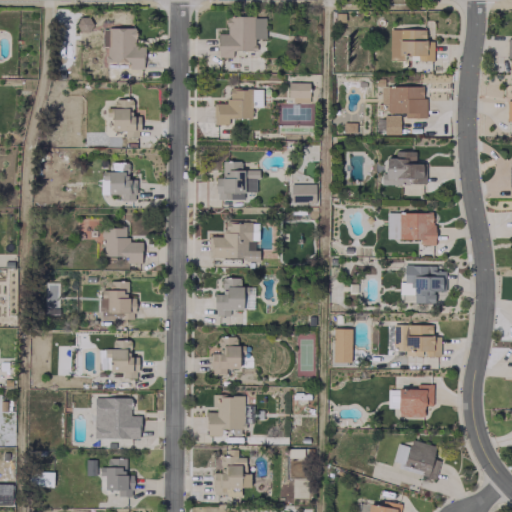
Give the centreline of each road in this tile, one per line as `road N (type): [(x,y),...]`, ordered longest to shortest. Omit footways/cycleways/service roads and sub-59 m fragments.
road 1 (residential): [(179,0),(174,511)]
road 2 (residential): [(477,0),(468,121),(487,289),(473,401),(481,449),(505,481)]
